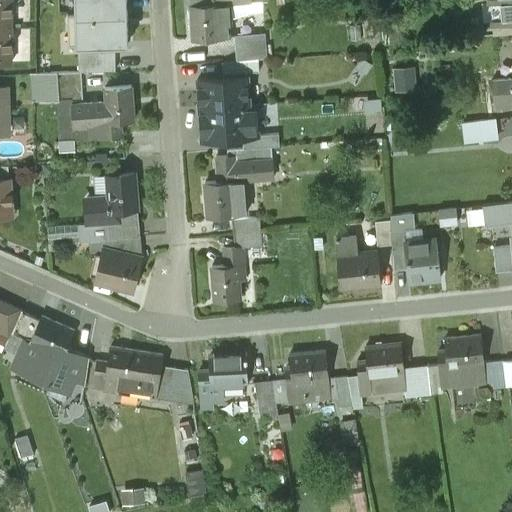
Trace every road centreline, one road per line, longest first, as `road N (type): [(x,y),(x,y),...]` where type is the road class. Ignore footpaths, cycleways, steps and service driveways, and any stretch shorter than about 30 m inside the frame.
road 1 (residential): [(511,299),(181,330)]
road 2 (residential): [(163,0),(181,330)]
road 3 (residential): [(181,330),(115,314),(0,260)]
